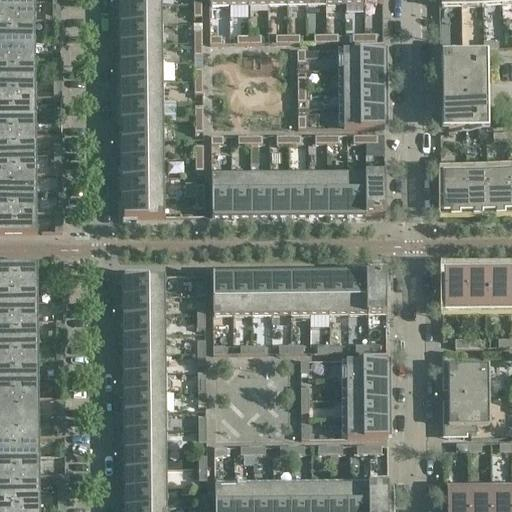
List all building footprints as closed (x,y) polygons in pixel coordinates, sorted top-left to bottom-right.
[(162,9),(161,0),(120,0),(121,9),(162,9)] [(201,8),(201,0),(193,0),(193,9),(201,8)] [(229,9),(228,0),(208,0),(209,10),(229,9)] [(248,9),(248,0),(228,0),(229,9),(248,9)] [(268,9),(267,0),(248,0),(248,9),(268,9)] [(287,9),(286,0),(267,0),(268,9),(287,9)] [(306,8),(305,0),(286,0),(287,9),(306,8)] [(325,8),(325,0),(305,0),(306,8),(325,8)] [(344,8),(344,0),(325,0),(325,8),(344,8)] [(461,10),(461,0),(440,0),(441,10),(461,10)] [(481,10),(480,0),(461,0),(461,10),(471,10),(481,10)] [(502,8),(500,0),(480,0),(481,10),(502,8)] [(511,7),(511,0),(500,0),(502,8),(511,7)] [(35,27),(34,5),(0,5),(0,22),(10,22),(10,27),(35,27)] [(60,17),(60,5),(52,5),(52,17),(60,17)] [(201,21),(201,8),(193,9),(193,21),(201,21)] [(162,28),(162,9),(121,9),(121,28),(162,28)] [(0,43),(35,44),(35,27),(10,27),(10,22),(0,22),(0,43)] [(162,47),(162,28),(121,28),(121,48),(162,47)] [(202,47),(202,35),(194,35),(194,47),(202,47)] [(364,46),(364,38),(352,38),(352,46),(364,46)] [(376,46),(376,38),(364,38),(364,46),(376,46)] [(287,47),(287,39),(275,39),(275,47),(287,47)] [(299,47),(299,39),(287,39),(287,47),(299,47)] [(326,47),(326,39),(313,39),(314,47),(326,47)] [(338,47),(338,39),(326,39),(326,47),(338,47)] [(249,48),(249,40),(237,40),(237,48),(249,48)] [(261,48),(261,40),(249,40),(249,48),(261,48)] [(35,60),(35,44),(0,43),(0,65),(11,66),(11,61),(35,60)] [(496,53),(496,44),(483,45),(483,54),(496,53)] [(162,66),(162,47),(121,48),(122,67),(162,66)] [(202,59),(202,47),(194,47),(194,59),(202,59)] [(305,66),(305,54),(297,54),(297,67),(305,66)] [(383,73),(383,54),(342,54),(342,74),(383,73)] [(0,82),(35,82),(35,63),(35,60),(11,61),(11,66),(0,65),(0,82)] [(486,95),(486,77),(480,77),(480,61),(447,62),(448,78),(442,78),(442,97),(442,115),(448,115),(448,131),(481,131),(481,115),(487,115),(486,95)] [(163,86),(162,66),(122,67),(122,86),(163,86)] [(61,82),(61,70),(53,70),(53,82),(61,82)] [(202,85),(202,73),(194,73),(194,85),(202,85)] [(383,93),(383,73),(342,74),(343,93),(383,93)] [(35,104),(35,82),(0,82),(0,99),(11,99),(11,104),(35,104)] [(61,94),(61,82),(53,82),(53,94),(61,94)] [(305,94),(305,82),(297,82),(297,94),(305,94)] [(202,97),(202,85),(194,85),(194,97),(202,97)] [(163,105),(163,86),(122,86),(122,106),(163,105)] [(384,112),(383,93),(343,93),(343,113),(384,112)] [(305,106),(305,94),(297,94),(297,106),(305,106)] [(0,120),(36,121),(35,104),(11,104),(11,99),(0,99),(0,120)] [(163,124),(163,105),(122,106),(122,125),(163,124)] [(203,124),(202,112),(194,112),(195,124),(203,124)] [(384,132),(384,112),(343,113),(343,133),(384,132)] [(36,137),(36,121),(0,120),(0,142),(12,143),(12,138),(36,137)] [(306,133),(305,121),(297,121),(298,133),(306,133)] [(163,143),(163,124),(122,125),(122,144),(163,143)] [(203,136),(203,124),(195,124),(195,136),(203,136)] [(506,145),(505,136),(493,137),(493,146),(506,145)] [(0,159),(36,159),(36,140),(36,137),(12,138),(12,143),(0,142),(0,159)] [(250,148),(250,140),(237,140),(238,148),(250,148)] [(262,148),(262,140),(250,140),(250,148),(262,148)] [(288,148),(288,140),(276,140),(276,148),(288,148)] [(300,148),(300,140),(288,140),(288,148),(300,148)] [(327,148),(327,140),(315,140),(315,148),(327,148)] [(339,148),(339,140),(327,140),(327,148),(339,148)] [(365,148),(365,140),(353,140),(353,148),(365,148)] [(377,148),(377,140),(365,140),(365,148),(377,148)] [(163,163),(163,143),(122,144),(123,163),(163,163)] [(62,159),(61,147),(54,147),(54,159),(62,159)] [(203,162),(203,150),(195,150),(195,162),(203,162)] [(36,181),(36,159),(0,159),(0,176),(12,176),(12,181),(36,181)] [(62,171),(62,159),(54,159),(54,171),(62,171)] [(203,174),(203,162),(195,162),(195,174),(203,174)] [(164,182),(163,163),(123,163),(123,183),(164,182)] [(511,213),(508,174),(500,175),(487,175),(488,215),(496,214),(496,218),(503,218),(503,214),(511,213)] [(488,215),(487,175),(474,176),(465,176),(466,215),(473,215),(473,219),(481,219),(481,215),(488,215)] [(0,197),(36,198),(36,181),(12,181),(12,176),(0,176),(0,197)] [(466,215),(465,176),(443,176),(443,216),(451,215),(451,219),(458,219),(458,215),(466,215)] [(327,219),(327,178),(308,179),(308,219),(327,219)] [(346,219),(346,178),(327,178),(327,219),(346,219)] [(365,219),(365,178),(346,178),(346,219),(365,219)] [(385,219),(385,178),(365,178),(365,219),(385,219)] [(231,220),(230,179),(211,179),(211,220),(231,220)] [(250,220),(250,179),(230,179),(231,220),(250,220)] [(269,220),(269,179),(250,179),(250,220),(269,220)] [(289,219),(288,179),(269,179),(269,220),(289,219)] [(308,219),(308,179),(288,179),(289,219),(308,219)] [(164,202),(164,182),(123,183),(123,202),(164,202)] [(203,201),(203,189),(195,189),(195,201),(203,201)] [(37,214),(36,198),(0,197),(0,219),(12,219),(12,215),(37,214)] [(203,213),(203,201),(195,201),(195,213),(203,213)] [(164,221),(164,202),(123,202),(123,222),(164,221)] [(0,237),(37,237),(37,217),(37,214),(12,215),(12,219),(0,219),(0,237)] [(62,237),(62,221),(54,221),(54,237),(62,237)] [(37,289),(37,267),(0,267),(0,284),(13,285),(13,290),(37,289)] [(63,282),(63,267),(55,267),(55,282),(63,282)] [(467,314),(466,274),(444,275),(444,315),(467,314)] [(489,314),(488,276),(488,274),(466,274),(467,314),(489,314)] [(510,314),(510,274),(488,274),(488,276),(489,314),(510,314)] [(290,319),(290,278),(270,279),(271,319),(290,319)] [(309,319),(309,278),(290,278),(290,319),(309,319)] [(328,319),(328,278),(309,278),(309,319),(328,319)] [(348,319),(347,278),(328,278),(328,319),(348,319)] [(367,318),(366,278),(347,278),(348,319),(367,318)] [(386,318),(385,278),(366,278),(367,318),(386,318)] [(232,320),(232,279),(212,279),(212,320),(232,320)] [(252,320),(251,279),(232,279),(232,320),(252,320)] [(271,319),(270,279),(251,279),(252,320),(271,319)] [(165,300),(164,280),(124,280),(124,300),(165,300)] [(0,306),(38,306),(37,289),(13,290),(13,285),(0,284),(0,306)] [(204,300),(204,287),(196,288),(196,300),(204,300)] [(165,319),(165,300),(124,300),(124,320),(165,319)] [(38,323),(38,306),(0,306),(0,328),(14,328),(14,323),(38,323)] [(204,319),(204,307),(196,307),(196,319),(204,319)] [(165,338),(165,319),(124,320),(124,339),(165,338)] [(205,331),(204,319),(196,319),(197,331),(205,331)] [(0,344),(38,345),(38,325),(38,323),(14,323),(14,328),(0,328),(0,344)] [(64,344),(63,332),(56,332),(56,345),(64,344)] [(165,358),(165,338),(124,339),(124,358),(165,358)] [(511,352),(510,343),(498,343),(498,352),(511,352)] [(38,366),(38,345),(0,344),(0,361),(14,362),(14,367),(38,366)] [(64,356),(64,344),(56,345),(56,357),(64,356)] [(467,352),(467,344),(455,344),(455,353),(467,352)] [(480,352),(480,344),(467,344),(467,352),(480,352)] [(205,357),(205,345),(197,345),(197,357),(205,357)] [(341,357),(341,349),(329,350),(329,358),(341,357)] [(367,357),(367,349),(355,349),(355,357),(367,357)] [(379,357),(379,349),(367,349),(367,357),(379,357)] [(252,358),(252,350),(240,350),(240,358),(252,358)] [(264,358),(264,350),(252,350),(252,358),(264,358)] [(290,358),(290,350),(278,350),(278,358),(290,358)] [(303,358),(302,350),(290,350),(290,358),(303,358)] [(329,358),(329,350),(317,350),(317,358),(329,358)] [(225,359),(225,351),(213,351),(213,359),(225,359)] [(205,369),(205,357),(197,357),(197,369),(205,369)] [(166,377),(165,358),(124,358),(125,377),(166,377)] [(0,383),(38,383),(38,366),(14,367),(14,362),(0,361),(0,383)] [(488,400),(488,370),(475,370),(475,363),(465,363),(465,370),(447,370),(448,381),(443,381),(443,394),(448,394),(448,400),(488,400)] [(386,384),(386,364),(345,365),(346,384),(386,384)] [(308,377),(308,365),(300,365),(300,377),(308,377)] [(166,396),(166,377),(125,377),(125,396),(166,396)] [(39,400),(38,383),(0,383),(0,405),(14,405),(14,400),(39,400)] [(205,396),(205,383),(197,384),(197,396),(205,396)] [(387,403),(386,384),(346,384),(346,404),(387,403)] [(308,404),(308,392),(300,392),(300,404),(308,404)] [(166,415),(166,396),(125,396),(125,416),(166,415)] [(205,408),(205,396),(197,396),(197,408),(205,408)] [(0,422),(39,422),(39,402),(39,400),(14,400),(14,405),(0,405),(0,422)] [(488,430),(488,400),(448,400),(448,407),(443,407),(443,419),(448,419),(448,430),(465,430),(465,437),(476,437),(476,430),(488,430)] [(387,423),(387,403),(346,404),(346,424),(387,423)] [(308,416),(308,404),(300,404),(301,416),(308,416)] [(64,421),(64,409),(56,409),(56,421),(64,421)] [(166,434),(166,415),(125,416),(125,435),(166,434)] [(39,443),(39,422),(0,422),(0,438),(15,439),(15,444),(39,443)] [(206,434),(206,422),(198,422),(198,434),(206,434)] [(387,443),(387,423),(346,424),(346,443),(387,443)] [(309,444),(309,432),(301,432),(301,444),(309,444)] [(166,454),(166,434),(125,435),(125,454),(166,454)] [(206,446),(206,434),(198,434),(198,446),(206,446)] [(0,460),(39,460),(39,443),(15,444),(15,439),(0,438),(0,460)] [(481,456),(481,447),(468,448),(468,456),(481,456)] [(511,456),(511,447),(499,447),(499,456),(511,456)] [(468,456),(468,448),(456,448),(456,457),(468,456)] [(342,458),(342,450),(330,451),(330,459),(342,458)] [(368,458),(368,450),(356,450),(356,458),(368,458)] [(380,458),(380,450),(368,450),(368,458),(380,458)] [(252,459),(252,451),(240,452),(240,460),(252,459)] [(264,459),(264,451),(252,451),(252,459),(264,459)] [(292,459),(291,451),(279,451),(279,459),(292,459)] [(304,459),(303,451),(291,451),(292,459),(304,459)] [(330,459),(330,451),(318,451),(318,459),(330,459)] [(226,460),(226,452),(214,452),(214,460),(226,460)] [(166,473),(166,454),(125,454),(126,474),(166,473)] [(39,477),(39,460),(0,460),(0,482),(15,482),(15,477),(39,477)] [(206,473),(206,461),(198,461),(198,473),(206,473)] [(167,492),(166,473),(126,474),(126,493),(167,492)] [(206,485),(206,473),(198,473),(198,485),(206,485)] [(0,498),(40,499),(39,479),(39,477),(15,477),(15,482),(0,482),(0,498)] [(65,498),(65,486),(57,486),(57,498),(65,498)] [(311,511),(311,489),(292,490),(292,511),(311,511)] [(330,511),(330,489),(311,489),(311,511),(330,511)] [(349,511),(349,489),(330,489),(330,511),(349,511)] [(368,511),(369,489),(349,489),(349,511),(368,511)] [(387,511),(388,489),(369,489),(368,511),(387,511)] [(233,511),(233,490),(214,490),(214,511),(233,511)] [(252,511),(253,490),(233,490),(233,511),(252,511)] [(272,511),(272,490),(253,490),(252,511),(272,511)] [(292,511),(292,490),(272,490),(272,511),(292,511)] [(469,511),(469,491),(446,492),(446,511),(469,511)] [(490,511),(490,491),(469,491),(469,511),(490,511)] [(511,511),(511,494),(511,491),(490,491),(490,511),(511,511)] [(167,511),(167,492),(126,493),(126,511),(167,511)] [(39,511),(40,499),(0,498),(0,511),(39,511)] [(65,510),(65,498),(57,498),(57,510),(65,510)] [(207,511),(207,499),(199,499),(199,511),(207,511)]
